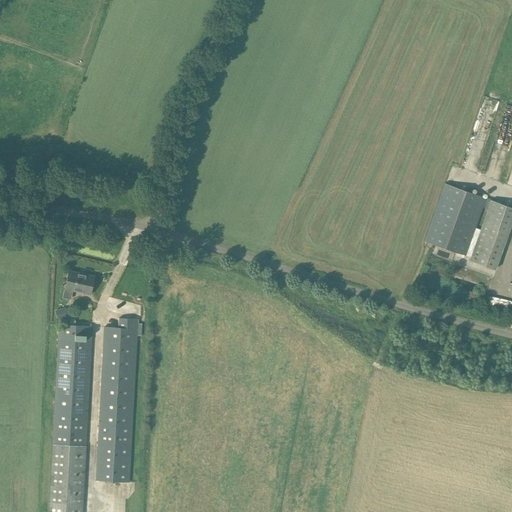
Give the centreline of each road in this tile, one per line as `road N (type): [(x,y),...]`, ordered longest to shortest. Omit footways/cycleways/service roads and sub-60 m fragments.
road 1 (unclassified): [(511,333),(153,230)]
road 2 (unclassified): [(153,230),(178,120),(232,0)]
road 3 (unclassified): [(0,203),(153,230)]
